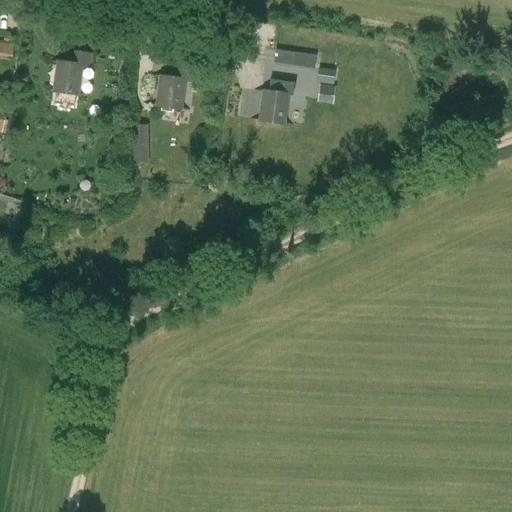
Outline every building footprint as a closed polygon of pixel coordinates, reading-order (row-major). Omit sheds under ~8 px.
[(14,42),(0,42),(0,57),(15,57),(14,42)] [(56,61),(51,93),(79,98),(83,68),(90,70),(91,52),(73,50),(71,62),(56,61)] [(188,82),(189,69),(178,67),(177,78),(159,76),(155,107),(181,111),(185,81),(188,82)] [(273,77),(270,90),(262,90),(257,123),(285,126),(289,98),(296,98),(298,81),(273,77)] [(131,126),(133,165),(149,164),(147,125),(131,126)]
